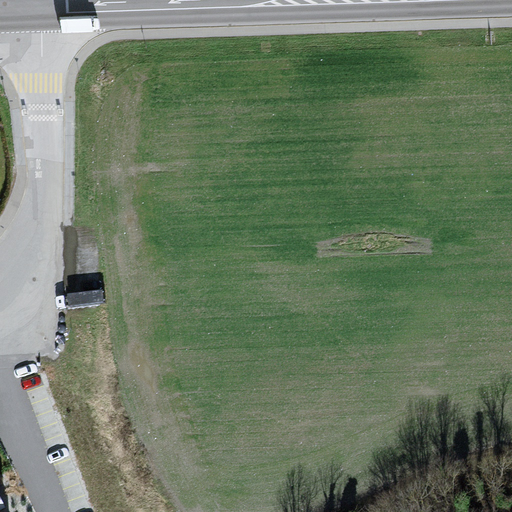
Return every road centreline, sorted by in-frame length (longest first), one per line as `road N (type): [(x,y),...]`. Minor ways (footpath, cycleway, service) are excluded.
road 1 (residential): [(0,302),(27,270),(41,217),(39,7)]
road 2 (primary): [(263,0),(39,7)]
